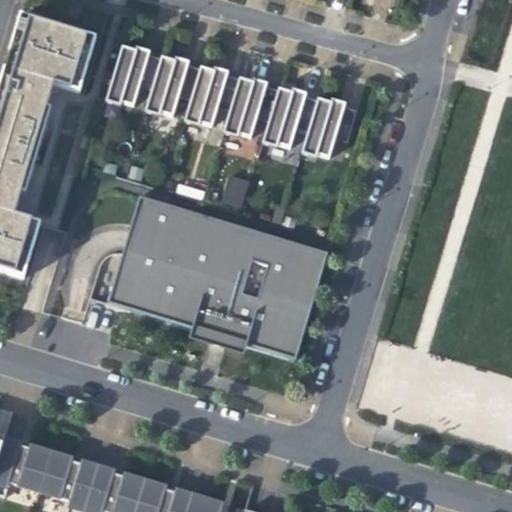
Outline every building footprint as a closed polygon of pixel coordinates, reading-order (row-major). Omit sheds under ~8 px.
[(94,40),(19,18),(3,72),(12,75),(5,98),(0,96),(0,273),(22,281),(38,226),(13,218),(19,196),(24,197),(50,111),(45,110),(52,88),(78,95),(94,40)] [(119,105),(131,108),(138,87),(147,57),(148,54),(136,50),(135,53),(121,49),(105,101),(119,105)] [(151,59),(147,57),(138,87),(151,91),(160,61),(151,59)] [(159,115),(171,119),(177,98),(186,69),(187,64),(175,61),(174,64),(160,59),(160,61),(151,91),(145,111),(159,115)] [(193,71),(186,69),(177,98),(189,102),(198,72),(193,71)] [(198,125),(210,129),(216,109),(225,79),(226,74),(214,71),(213,74),(199,69),(198,72),(189,102),(184,121),(198,125)] [(0,82),(0,96),(5,98),(12,75),(3,72),(0,82)] [(229,80),(225,79),(216,109),(229,113),(238,83),(229,80)] [(237,137),(249,140),(255,120),(264,90),(265,85),(253,82),(253,85),(239,81),(238,83),(229,113),(223,132),(237,137)] [(269,91),(264,90),(255,120),(268,124),(277,93),(269,91)] [(276,147),(288,150),(294,130),(303,100),(305,96),(293,92),(292,95),(278,91),(277,93),(268,124),(262,143),(276,147)] [(307,101),(303,100),(294,130),(307,134),(316,104),(307,101)] [(315,157),(327,161),(333,141),(342,111),(344,106),(332,103),(331,106),(317,102),(316,104),(307,134),(301,153),(315,157)] [(349,113),(342,111),(333,141),(346,145),(355,114),(349,113)] [(220,203),(239,208),(246,183),(228,178),(220,203)] [(140,197),(107,305),(200,333),(246,346),(294,361),(326,253),(140,197)] [(246,346),(200,333),(198,342),(214,347),(243,355),(246,346)] [(203,511),(206,505),(173,494),(172,496),(171,501),(165,499),(110,483),(112,478),(112,476),(79,466),(78,468),(76,473),(16,454),(17,450),(18,447),(0,441),(0,498),(3,500),(8,486),(68,504),(65,511),(203,511)] [(22,451),(17,450),(16,454),(76,473),(78,468),(73,467),(69,465),(70,462),(28,449),(27,453),(22,451)] [(116,479),(112,478),(110,483),(165,499),(171,501),(172,496),(164,494),(165,490),(123,478),(122,481),(116,479)] [(206,505),(203,511),(219,511),(221,507),(213,504),(207,502),(206,505)]
